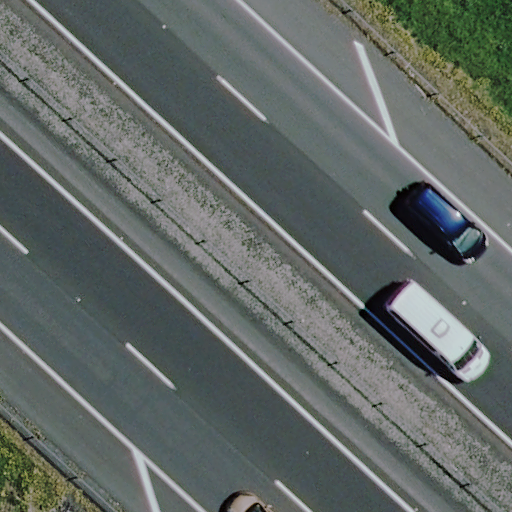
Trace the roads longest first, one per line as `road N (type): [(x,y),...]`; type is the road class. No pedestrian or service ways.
road 1 (motorway): [(136,0),(511,334)]
road 2 (motorway): [(298,511),(0,244)]
